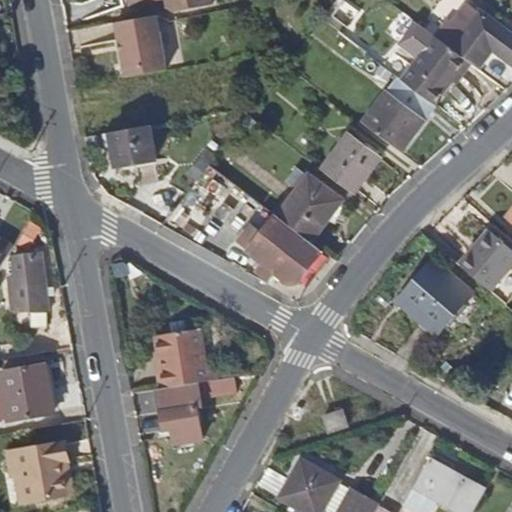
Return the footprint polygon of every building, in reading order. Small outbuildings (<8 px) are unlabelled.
[(121,0),(123,8),(164,0),(166,0),(168,10),(176,13),(213,6),(211,0),(121,0)] [(482,0),(504,17),(511,8),(500,0),(482,0)] [(511,37),(477,11),(450,46),(469,61),(477,66),(488,50),(510,65),(511,61),(511,37)] [(159,16),(118,24),(121,42),(127,40),(130,54),(123,55),(128,78),(169,71),(159,16)] [(458,77),(469,61),(450,46),(437,37),(403,81),(431,102),(454,73),(458,77)] [(401,153),(437,106),(431,102),(403,81),(398,77),(363,124),(401,153)] [(162,159),(155,126),(114,134),(121,167),(162,159)] [(349,132),(321,169),(354,194),(382,157),(349,132)] [(310,177),(279,217),(311,240),(341,200),(310,177)] [(297,285),(324,251),(311,240),(279,217),(252,252),(268,265),(265,270),(273,276),(276,271),(297,285)] [(511,249),(490,230),(459,264),(490,291),(511,266),(511,249)] [(0,274),(16,247),(0,238),(0,274)] [(12,282),(17,314),(52,309),(45,255),(14,259),(17,281),(12,282)] [(472,292),(434,261),(398,303),(438,335),(472,292)] [(154,372),(157,389),(196,383),(213,380),(216,380),(213,363),(203,364),(197,330),(152,336),(158,370),(154,372)] [(5,368),(12,417),(55,410),(47,361),(5,368)] [(199,407),(196,383),(157,389),(152,389),(158,431),(170,429),(172,443),(200,439),(195,407),(199,407)] [(343,412),(324,418),(329,434),(348,428),(343,412)] [(21,495),(68,488),(63,458),(60,438),(13,445),(21,495)] [(70,457),(63,458),(68,488),(75,487),(70,457)] [(374,511),(379,506),(339,482),(341,479),(302,457),(280,496),(306,511),(374,511)] [(474,511),(484,494),(431,464),(416,490),(406,507),(415,511),(432,511),(438,502),(454,511),(474,511)]
